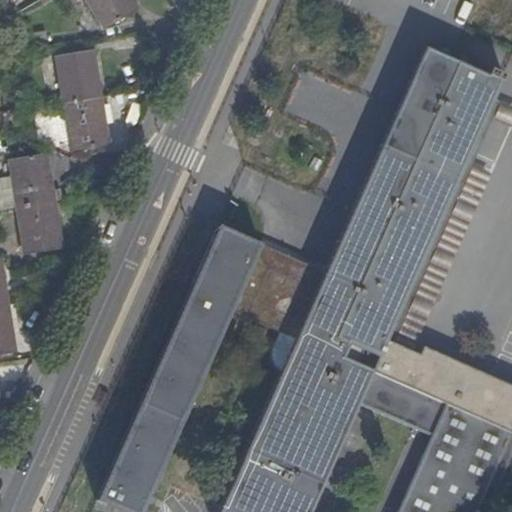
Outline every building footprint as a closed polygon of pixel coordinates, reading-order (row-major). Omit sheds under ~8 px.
[(90,0),(107,26),(139,6),(135,0),(90,0)] [(55,46),(52,35),(25,40),(22,27),(10,29),(13,43),(16,54),(55,46)] [(110,142),(97,50),(61,55),(73,148),(110,142)] [(251,261),(260,244),(220,225),(198,275),(95,499),(125,511),(140,511),(230,312),(293,338),(216,511),(305,511),(355,404),(429,436),(394,511),(483,511),(511,447),(511,387),(421,348),(418,354),(407,349),(386,339),(493,100),(503,76),(489,70),(485,77),(443,58),(435,75),(418,68),(324,273),(316,290),(251,261)] [(386,339),(407,349),(485,174),(471,167),(493,119),(508,126),(511,115),(511,108),(493,100),(386,339)] [(62,247),(48,153),(12,159),(27,253),(62,247)] [(324,273),(260,244),(251,261),(316,290),(324,273)] [(0,353),(17,350),(2,256),(0,256),(0,353)]
